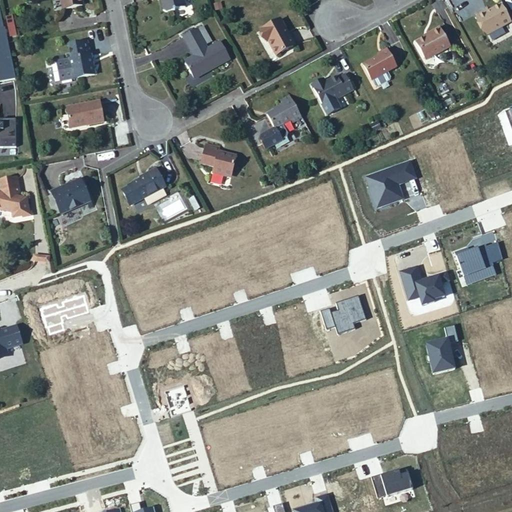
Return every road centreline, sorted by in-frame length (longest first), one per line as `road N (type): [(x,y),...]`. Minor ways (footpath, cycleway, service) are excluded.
road 1 (residential): [(157,468),(123,346),(358,271),(381,244),(511,199)]
road 2 (residential): [(511,401),(425,422),(405,445),(193,504),(175,495)]
road 3 (residential): [(0,511),(157,468)]
road 4 (residential): [(112,0),(133,102),(171,135)]
